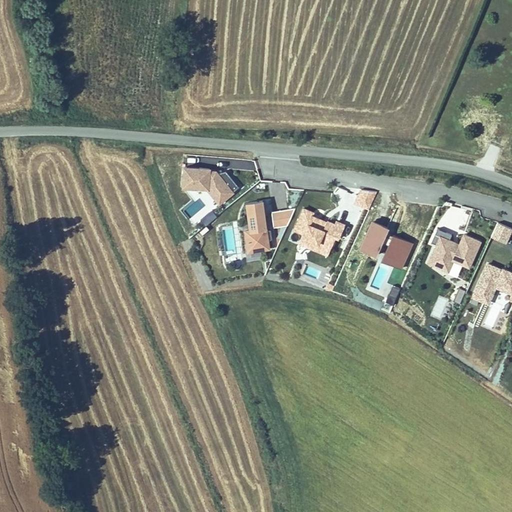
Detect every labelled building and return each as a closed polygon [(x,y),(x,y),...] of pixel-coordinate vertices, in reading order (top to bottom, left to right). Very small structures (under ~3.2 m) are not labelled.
[(208,185),(220,199),(241,183),(226,167),(186,164),(185,183),(208,185)] [(353,202),(369,209),(377,190),(359,188),(353,202)] [(267,228),(263,198),(250,200),(254,228),(248,229),(251,249),(271,246),(270,238),(274,237),(272,228),(267,228)] [(297,206),(273,208),(275,224),(289,222),(297,206)] [(315,211),(306,206),(297,226),(306,230),(301,241),(329,253),(337,235),(340,236),(346,222),(339,219),(336,225),(313,214),(315,211)] [(390,226),(374,219),(363,244),(377,251),(382,238),(390,241),(386,252),(407,261),(416,241),(395,232),(393,235),(387,232),(390,226)] [(511,230),(511,224),(500,219),(494,233),(508,240),(511,230)] [(222,253),(235,253),(234,224),(221,225),(222,253)] [(453,232),(440,226),(434,238),(440,241),(431,259),(451,268),(456,256),(472,264),(484,238),(466,230),(461,241),(452,236),(453,232)] [(511,270),(490,261),(476,293),(487,298),(493,297),(499,283),(511,288),(511,270)] [(392,284),(386,299),(393,302),(400,287),(392,284)] [(457,286),(452,300),(460,303),(465,289),(457,286)] [(439,318),(447,299),(438,295),(430,315),(439,318)]
